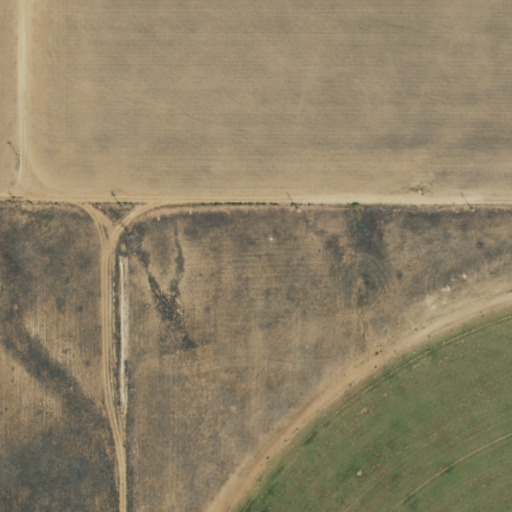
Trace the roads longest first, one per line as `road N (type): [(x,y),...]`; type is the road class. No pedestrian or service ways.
road 1 (residential): [(511,171),(183,179),(127,205),(21,164),(0,168)]
road 2 (residential): [(125,511),(127,205)]
road 3 (residential): [(21,164),(22,0)]
